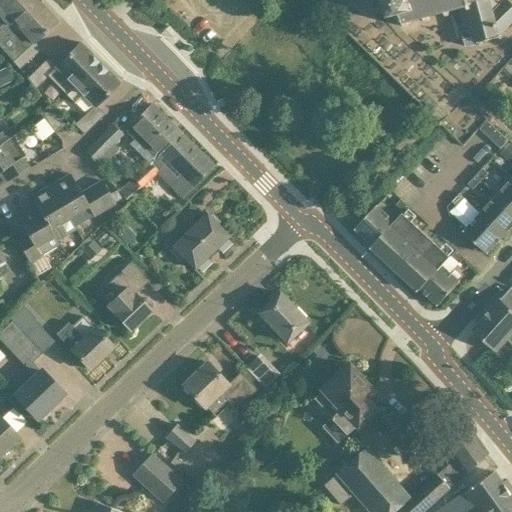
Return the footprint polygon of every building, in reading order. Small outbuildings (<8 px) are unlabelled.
[(0,0),(0,46),(19,68),(40,49),(34,43),(57,22),(56,21),(56,22),(36,0),(0,0)] [(387,0),(393,17),(402,14),(405,27),(408,26),(407,22),(424,17),(426,22),(429,21),(428,16),(445,11),(447,16),(450,15),(449,10),(462,7),(465,19),(463,19),(463,21),(465,20),(468,32),(462,34),(466,46),(479,43),(480,46),(482,45),(481,42),(498,38),(501,39),(502,37),(500,36),(499,35),(511,22),(511,2),(509,0),(507,0),(506,1),(505,0),(387,0)] [(48,76),(67,95),(100,63),(81,44),(80,42),(79,44),(56,65),(56,64),(55,65),(48,58),(27,78),(35,89),(48,76)] [(118,82),(100,63),(67,95),(70,98),(74,102),(82,94),(94,105),(75,124),(84,134),(104,114),(96,106),(118,84),(119,84),(120,83),(119,82),(118,82)] [(511,74),(511,67),(509,64),(502,71),(509,77),(511,74)] [(8,67),(0,70),(0,79),(3,85),(15,79),(8,67)] [(154,158),(180,133),(151,104),(124,130),(153,159),(154,158)] [(55,133),(56,133),(65,125),(49,105),(39,113),(55,133)] [(485,134),(493,126),(488,121),(480,129),(485,134)] [(99,168),(118,149),(113,144),(122,134),(113,125),(86,151),(99,168)] [(498,131),(493,126),(485,134),(491,139),(498,131)] [(0,144),(13,136),(7,127),(0,131),(0,144)] [(496,144),(504,135),(498,131),(491,139),(496,144)] [(180,133),(154,158),(156,161),(160,157),(180,177),(170,187),(182,198),(214,166),(180,133)] [(509,140),(504,135),(496,144),(501,149),(509,140)] [(0,144),(0,171),(1,171),(7,182),(29,168),(23,158),(25,156),(13,136),(0,144)] [(511,144),(510,143),(501,153),(510,162),(511,159),(511,144)] [(125,202),(140,188),(157,172),(148,164),(132,180),(131,179),(125,185),(118,192),(125,202)] [(476,177),(481,181),(488,173),(483,169),(476,177)] [(50,186),(69,218),(70,217),(75,226),(104,210),(91,187),(81,193),(70,174),(50,186)] [(473,189),(481,181),(476,177),(468,185),(473,189)] [(511,180),(498,196),(511,209),(511,180)] [(102,181),(91,187),(104,210),(114,204),(102,181)] [(59,224),(69,218),(50,186),(31,197),(35,204),(57,241),(66,236),(59,224)] [(460,194),(452,202),(457,207),(465,199),(460,194)] [(511,209),(498,196),(481,213),(505,235),(511,227),(511,209)] [(396,205),(404,213),(410,207),(402,199),(396,205)] [(41,256),(59,245),(35,204),(16,215),(26,235),(16,240),(29,263),(41,256)] [(356,229),(374,246),(396,222),(378,205),(356,229)] [(172,245),(195,269),(229,236),(206,213),(172,245)] [(396,222),(374,246),(372,248),(419,292),(421,289),(443,265),(451,257),(404,213),(396,222)] [(488,254),(505,235),(481,213),(464,232),(488,254)] [(117,234),(127,244),(135,237),(126,227),(117,234)] [(93,240),(92,241),(84,250),(83,250),(91,259),(102,248),(93,240)] [(465,258),(457,251),(452,256),(460,264),(465,258)] [(130,330),(151,310),(135,293),(148,280),(130,261),(109,282),(121,295),(108,307),(113,312),(112,313),(130,330)] [(461,282),(443,265),(421,289),(439,306),(461,282)] [(497,352),(511,335),(511,287),(511,288),(502,299),(501,299),(475,328),(475,332),(497,352)] [(287,342),(307,322),(279,293),(259,312),(287,342)] [(72,351),(89,369),(113,346),(95,327),(93,329),(82,317),(71,326),(84,339),(72,351)] [(23,330),(44,352),(54,341),(34,320),(23,330)] [(0,332),(0,339),(5,345),(12,340),(22,331),(13,321),(0,332)] [(44,352),(23,330),(22,331),(12,340),(33,362),(43,352),(44,352)] [(265,389),(279,373),(259,353),(244,367),(246,369),(262,385),(265,389)] [(257,390),(257,389),(262,385),(246,369),(242,373),(241,372),(228,384),(206,362),(183,385),(205,407),(206,407),(215,416),(229,403),(236,410),(257,390)] [(338,442),(374,408),(369,404),(374,399),(368,393),(371,391),(358,376),(360,373),(357,368),(352,364),(349,367),(347,365),(321,389),(340,409),(323,425),(338,442)] [(15,395),(37,418),(42,413),(43,414),(47,411),(46,410),(63,393),(41,370),(15,395)] [(0,453),(18,437),(0,417),(0,453)] [(421,511),(488,454),(467,424),(466,425),(444,444),(453,455),(451,456),(454,459),(411,498),(395,511),(421,511)] [(195,441),(177,425),(166,437),(184,452),(195,441)] [(370,511),(395,511),(411,498),(366,446),(336,472),(370,511)] [(182,481),(151,454),(132,475),(163,502),(182,481)] [(511,511),(511,497),(501,483),(493,471),(464,493),(449,504),(451,507),(443,511),(511,511)] [(124,511),(97,502),(92,511),(124,511)]
